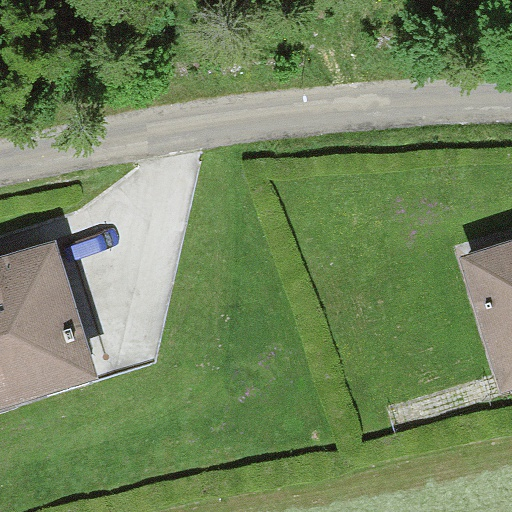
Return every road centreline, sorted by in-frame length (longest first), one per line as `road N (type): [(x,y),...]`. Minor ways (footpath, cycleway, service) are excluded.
road 1 (unclassified): [(511,93),(0,174)]
road 2 (unknown): [(155,148),(129,316),(91,353),(37,376)]
